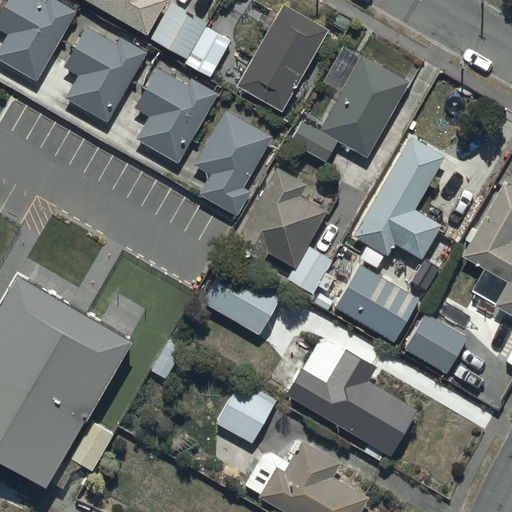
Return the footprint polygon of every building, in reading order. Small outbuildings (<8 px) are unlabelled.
[(4,0),(0,7),(0,21),(11,27),(0,45),(0,55),(36,77),(78,5),(70,0),(4,0)] [(96,0),(148,30),(165,0),(96,0)] [(169,0),(151,33),(187,53),(207,17),(176,0),(169,0)] [(286,0),(283,0),(237,79),(283,105),(329,25),(286,0)] [(86,22),(64,62),(79,70),(65,96),(106,120),(147,47),(121,32),(117,39),(86,22)] [(230,36),(205,22),(185,59),(210,73),(230,36)] [(410,77),(362,50),(360,54),(349,48),(332,78),(344,84),(319,129),(300,118),(289,138),(327,159),(339,138),(367,153),(410,77)] [(158,64),(136,103),(149,111),(135,135),(179,160),(219,90),(192,74),(188,81),(158,64)] [(272,132),(225,105),(194,158),(211,168),(198,191),(235,213),(251,186),(244,181),(272,132)] [(0,146),(0,193),(61,228),(80,195),(52,179),(74,139),(25,111),(3,148),(0,146)] [(357,232),(353,237),(364,243),(367,239),(388,251),(395,239),(421,254),(442,218),(415,203),(446,150),(411,130),(354,230),(357,232)] [(119,152),(107,174),(142,193),(154,171),(119,152)] [(309,178),(277,160),(234,238),(265,255),(268,248),(294,263),(287,275),(293,278),(288,286),(309,298),(317,282),(328,288),(336,274),(327,269),(334,256),(308,242),(328,205),(302,191),(309,178)] [(511,182),(503,178),(462,250),(508,276),(494,300),(511,310),(511,238),(511,237),(511,182)] [(281,290),(224,256),(201,295),(258,329),(281,290)] [(360,258),(335,302),(395,338),(421,294),(360,258)] [(15,272),(0,301),(0,457),(48,485),(132,339),(15,272)] [(426,310),(404,345),(446,371),(468,335),(426,310)] [(185,340),(170,332),(151,367),(165,375),(185,340)] [(317,338),(288,389),(371,436),(364,448),(379,457),(385,448),(392,452),(420,403),(370,375),(378,360),(347,342),(345,345),(329,336),(317,338)] [(276,396),(239,375),(215,417),(252,438),(276,396)] [(96,419),(75,455),(93,465),(114,429),(96,419)] [(266,444),(245,479),(261,489),(260,491),(295,511),(358,511),(359,511),(370,494),(334,472),(342,457),(302,434),(289,457),(266,444)] [(0,511),(0,506),(8,485),(0,481),(0,511)]
